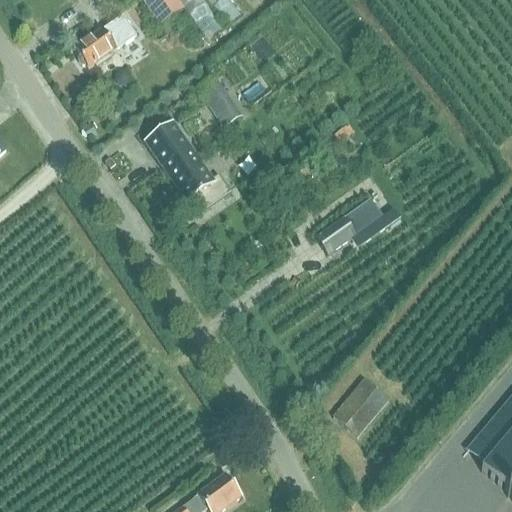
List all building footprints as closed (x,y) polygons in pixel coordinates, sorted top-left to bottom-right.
[(139,0),(158,28),(184,11),(176,0),(139,0)] [(109,28),(119,43),(131,35),(128,30),(132,27),(125,17),(109,28)] [(102,34),(74,53),(79,61),(78,65),(81,70),(86,71),(88,74),(116,55),(102,34)] [(195,91),(223,132),(242,118),(214,78),(195,91)] [(81,132),(88,142),(89,141),(95,137),(88,127),(81,131),(81,132)] [(218,180),(211,185),(173,129),(146,148),(187,207),(192,203),(201,217),(230,197),(218,180)] [(343,131),(333,139),(338,146),(348,138),(343,131)] [(327,260),(382,220),(369,202),(314,242),(327,260)] [(357,441),(388,404),(364,384),(333,421),(357,441)] [(511,399),(478,440),(496,455),(480,474),(511,501),(511,399)] [(197,501),(182,511),(226,511),(240,502),(237,499),(238,495),(235,490),(230,489),(223,480),(197,501)]
